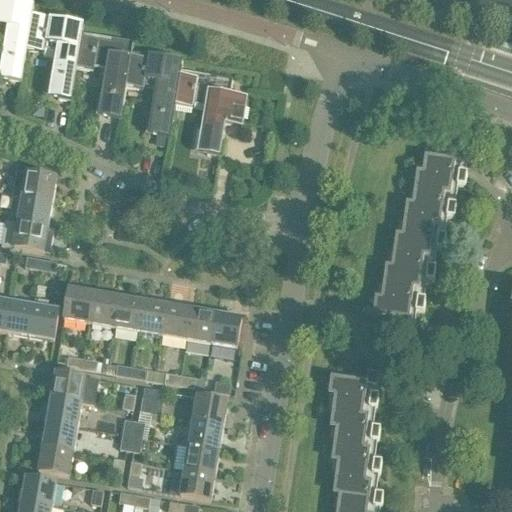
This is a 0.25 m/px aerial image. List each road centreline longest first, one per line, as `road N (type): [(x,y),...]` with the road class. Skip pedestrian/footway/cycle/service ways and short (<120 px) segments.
road 1 (residential): [(302,234),(213,218),(0,126)]
road 2 (residential): [(423,511),(432,421),(471,284),(507,227)]
road 3 (residential): [(262,511),(302,234)]
road 4 (residential): [(302,234),(345,55)]
road 5 (residential): [(511,110),(345,55)]
